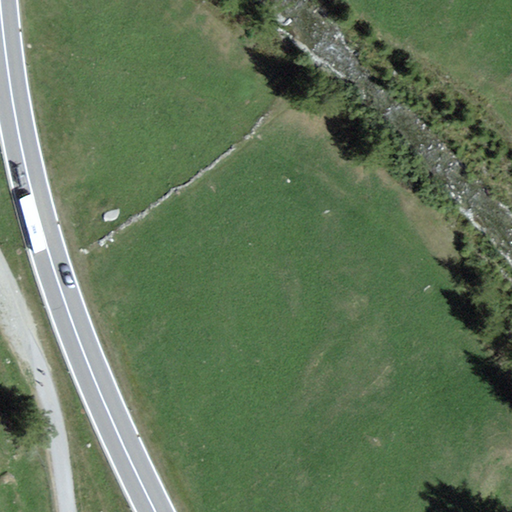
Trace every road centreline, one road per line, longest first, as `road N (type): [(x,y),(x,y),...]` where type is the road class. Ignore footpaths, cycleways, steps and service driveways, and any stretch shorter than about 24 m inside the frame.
road 1 (primary): [(0,0),(44,237),(100,393),(155,511)]
road 2 (unclassified): [(0,281),(57,414),(70,511)]
